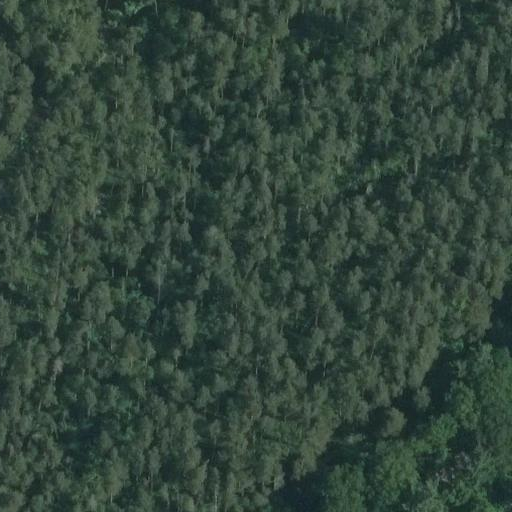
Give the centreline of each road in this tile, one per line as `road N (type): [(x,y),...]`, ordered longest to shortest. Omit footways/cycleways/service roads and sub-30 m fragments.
road 1 (track): [(0,195),(158,0)]
road 2 (track): [(395,511),(511,414)]
